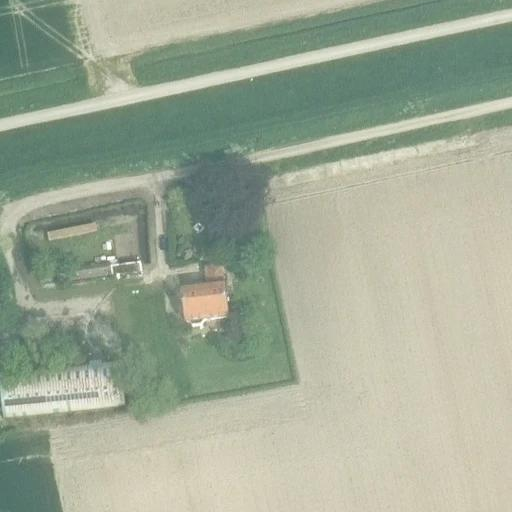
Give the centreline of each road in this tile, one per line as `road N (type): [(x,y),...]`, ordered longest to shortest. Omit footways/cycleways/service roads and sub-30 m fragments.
road 1 (unclassified): [(0,128),(511,15)]
road 2 (unclassified): [(0,215),(511,103)]
